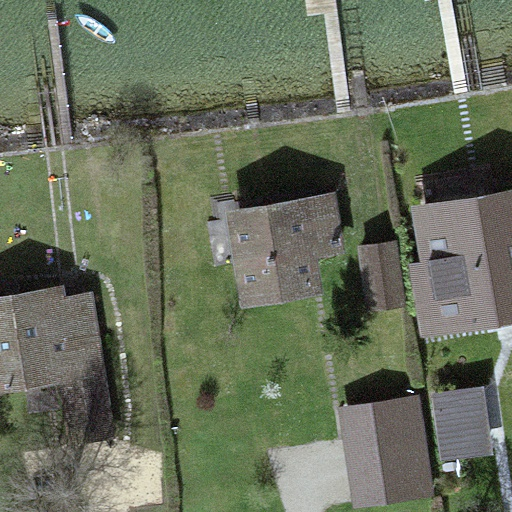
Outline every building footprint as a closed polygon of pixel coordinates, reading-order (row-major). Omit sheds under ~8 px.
[(431,263),(419,265),(430,327),(511,312),(511,190),(421,206),(431,263)] [(298,205),(236,215),(249,292),(311,282),(298,205)] [(370,307),(402,302),(393,241),(361,246),(370,307)] [(74,438),(107,433),(86,301),(56,305),(54,291),(0,299),(0,381),(64,371),(74,438)] [(465,452),(456,390),(435,393),(444,455),(465,452)] [(364,502),(430,493),(416,395),(350,405),(364,502)]
